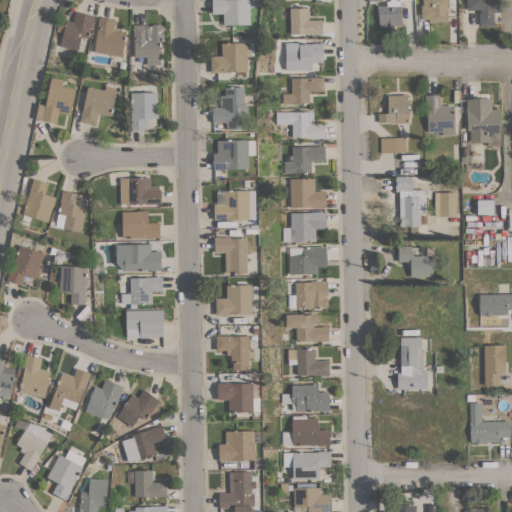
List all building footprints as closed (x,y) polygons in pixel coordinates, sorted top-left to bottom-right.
[(249,0),(249,25),(223,25),(223,13),(212,14),(211,0),(249,0)] [(399,0),(401,26),(379,27),(377,6),(386,6),(386,1),(389,1),(389,0),(399,0)] [(422,0),(446,0),(448,21),(428,22),(428,19),(421,19),(420,5),(422,5),(422,0)] [(499,0),(499,12),(493,12),(493,25),(479,25),(479,11),(480,11),(480,9),(466,10),(466,0),(499,0)] [(289,8),(307,8),(307,20),(322,20),(322,34),(306,34),(290,34),(289,8)] [(91,27),(85,52),(60,46),(63,33),(56,31),(58,22),(65,24),(66,20),(73,21),(75,11),(94,15),(91,27)] [(94,52),(97,29),(96,29),(98,17),(105,18),(105,17),(108,18),(115,19),(113,30),(126,32),(122,56),(94,52)] [(134,57),(133,41),(133,25),(147,24),(147,27),(149,27),(149,25),(151,25),(151,24),(160,24),(160,25),(163,25),(163,42),(159,42),(159,57),(134,57)] [(246,72),(224,72),(210,73),(210,56),(221,56),(221,43),(246,43),(246,72)] [(311,43),(322,43),(322,62),(311,62),(311,70),(307,71),(307,70),(285,70),(284,43),(298,43),(298,44),(311,43)] [(69,114),(59,112),(56,123),(35,119),(38,103),(45,105),(51,77),(63,80),(62,85),(75,88),(69,114)] [(291,93),(290,78),(307,78),(307,77),(323,77),(323,91),(309,92),(309,104),(282,104),(282,93),(291,93)] [(115,92),(111,116),(98,114),(95,125),(79,122),(82,107),(83,107),(87,86),(115,92)] [(243,104),(247,104),(248,129),(225,129),(225,122),(212,122),(212,107),(220,107),(220,95),(225,95),(225,87),(243,87),(243,104)] [(156,92),(157,118),(145,118),(145,130),(130,130),(130,118),(131,118),(130,93),(156,92)] [(407,94),(408,123),(391,123),(391,122),(378,122),(377,113),(387,113),(387,95),(407,94)] [(426,109),(424,109),(424,95),(439,94),(440,105),(445,105),(445,106),(453,105),(454,135),(442,135),(442,132),(427,132),(426,109)] [(492,140),(492,142),(470,142),(469,130),(466,130),(466,99),(472,99),(472,98),(484,98),(491,98),(491,109),(500,109),(500,137),(498,140),(492,140)] [(291,111),(309,111),(309,123),(324,123),(324,138),(307,138),(307,137),(291,138),(291,111)] [(405,137),(405,152),(380,152),(380,138),(405,137)] [(248,168),(227,169),(213,170),(212,153),(218,153),(218,140),(247,139),(247,140),(254,140),(255,155),(247,155),(248,168)] [(309,146),(324,145),(324,160),(310,160),(310,173),(284,173),(284,162),(292,162),(292,147),(309,146)] [(399,191),(395,191),(395,176),(411,176),(411,182),(414,182),(414,186),(411,186),(411,190),(424,189),(424,197),(425,197),(425,212),(420,212),(420,216),(426,216),(426,223),(420,223),(420,226),(405,226),(405,227),(399,227),(399,191)] [(119,204),(119,178),(150,177),(150,185),(158,185),(159,189),(160,189),(161,204),(145,204),(145,203),(128,204),(119,204)] [(47,222),(22,213),(30,190),(29,189),(33,178),(48,183),(44,193),(56,197),(47,222)] [(289,179),(314,178),(314,191),(325,191),(325,207),(311,208),(311,207),(290,207),(289,179)] [(86,211),(85,211),(81,232),(62,228),(65,215),(58,214),(60,201),(59,201),(61,190),(81,194),(79,205),(86,206),(86,211)] [(216,198),(225,198),(225,190),(249,190),(249,194),(254,194),(254,205),(253,205),(253,218),(249,218),(249,219),(228,219),(228,220),(220,220),(220,219),(213,220),(213,204),(216,204),(216,198)] [(434,192),(455,192),(455,216),(434,216),(434,192)] [(478,198),(492,198),(493,214),(478,215),(478,198)] [(122,238),(121,212),(136,211),(147,210),(148,223),(159,222),(159,238),(148,238),(148,237),(122,238)] [(290,213),(312,212),(325,211),(325,228),(315,228),(315,241),(290,242),(290,239),(283,240),(283,230),(289,230),(290,230),(290,213)] [(224,252),(213,253),(213,238),(229,237),(229,238),(246,238),(247,273),(229,273),(229,272),(225,272),(224,252)] [(116,244),(150,244),(150,251),(160,251),(160,270),(123,270),(116,264),(116,244)] [(44,253),(35,278),(24,274),(21,285),(6,280),(10,268),(11,268),(19,245),(44,253)] [(288,256),(302,256),(301,247),(326,246),(326,266),(316,266),(316,274),(289,274),(288,256)] [(397,246),(411,246),(411,254),(413,254),(413,255),(432,255),(432,277),(410,277),(410,268),(406,268),(406,261),(398,262),(397,246)] [(85,293),(86,293),(86,304),(70,303),(70,293),(65,293),(65,292),(58,291),(59,281),(60,265),(86,267),(85,293)] [(129,278),(145,277),(162,276),(162,291),(151,291),(151,303),(129,304),(129,303),(120,303),(120,293),(129,293),(129,278)] [(311,282),(311,281),(327,281),(327,295),(324,295),(324,297),(325,297),(325,299),(327,299),(327,305),(325,306),(325,308),(295,309),(294,282),(311,282)] [(229,314),(229,315),(215,315),(214,298),(225,298),(225,285),(236,285),(236,282),(245,282),(245,285),(250,284),(250,286),(257,286),(257,298),(251,298),(251,313),(229,314)] [(511,293),(511,309),(507,309),(507,315),(492,315),(487,316),(483,315),(479,315),(478,294),(511,293)] [(147,310),(147,309),(152,309),(152,317),(162,317),(163,336),(161,336),(161,343),(145,344),(145,336),(140,336),(140,337),(126,337),(125,310),(147,310)] [(313,323),(313,326),(328,326),(328,341),(311,341),(296,341),(296,328),(285,328),(285,314),(304,314),(304,315),(311,314),(315,314),(317,316),(317,321),(315,323),(313,323)] [(248,369),(232,370),(232,362),(230,362),(230,350),(215,350),(215,335),(230,335),(230,336),(248,336),(248,369)] [(421,372),(427,372),(427,388),(397,389),(397,372),(400,372),(400,337),(421,337),(421,372)] [(483,345),(504,345),(504,373),(499,373),(499,385),(484,385),(483,345)] [(314,360),(329,360),(329,375),(320,375),(320,380),(312,380),(312,375),(296,375),(296,359),(287,359),(287,349),(314,348),(314,360)] [(9,398),(0,396),(0,354),(5,356),(3,367),(15,369),(9,398)] [(19,392),(24,366),(23,366),(26,354),(41,358),(38,369),(49,371),(44,397),(19,392)] [(75,410),(61,404),(58,411),(48,407),(60,376),(71,381),(76,368),(90,373),(75,410)] [(84,411),(94,386),(101,389),(105,379),(123,386),(118,397),(113,408),(113,407),(108,420),(102,418),(84,411)] [(229,383),(229,384),(252,383),(252,397),(258,397),(259,411),(253,411),(253,412),(228,412),(228,399),(216,400),(216,383),(229,383)] [(329,411),(318,411),(295,411),(295,410),(292,410),(291,403),(281,403),(281,393),(291,393),(291,385),(312,384),(317,384),(317,392),(328,391),(329,411)] [(131,394),(137,398),(143,389),(159,400),(146,419),(139,415),(132,426),(117,416),(131,394)] [(469,403),(481,402),(481,421),(509,421),(509,436),(498,437),(498,442),(484,442),(478,443),(473,442),(470,442),(469,403)] [(329,445),(317,445),(292,445),(292,444),(281,444),(281,431),(291,431),(291,419),(292,419),(292,416),(306,416),(306,417),(317,417),(317,424),(318,425),(318,428),(317,429),(329,429),(329,445)] [(31,470),(18,463),(24,453),(19,451),(21,447),(16,444),(25,429),(29,423),(46,427),(45,430),(52,434),(31,470)] [(147,430),(147,429),(162,425),(166,439),(152,443),(155,455),(138,460),(138,459),(129,461),(124,444),(133,442),(131,435),(147,430)] [(232,460),(218,461),(218,444),(228,444),(228,442),(225,442),(225,431),(253,430),(253,431),(260,431),(260,443),(253,443),(254,459),(232,460)] [(307,479),(307,478),(292,479),(292,466),(284,466),(283,454),(291,454),(291,453),(292,453),(292,452),(317,452),(317,451),(329,451),(329,466),(318,467),(318,479),(307,479)] [(70,489),(71,489),(66,500),(52,493),(57,482),(47,477),(52,467),(59,454),(82,466),(70,489)] [(134,470),(152,470),(152,482),(166,482),(166,490),(167,490),(167,496),(150,496),(134,496),(134,470)] [(218,493),(229,493),(229,472),(250,471),(250,481),(253,481),(253,488),(251,488),(251,493),(253,493),(253,502),(251,502),(251,505),(250,505),(250,507),(252,508),(253,508),(253,509),(253,511),(233,511),(233,508),(218,508),(218,493)] [(79,511),(80,491),(88,491),(89,478),(108,479),(106,506),(98,505),(97,511),(79,511)] [(293,488),(296,487),(296,483),(314,483),(315,487),(320,487),(320,494),(331,494),(331,511),(300,511),(293,511),(293,488)]
